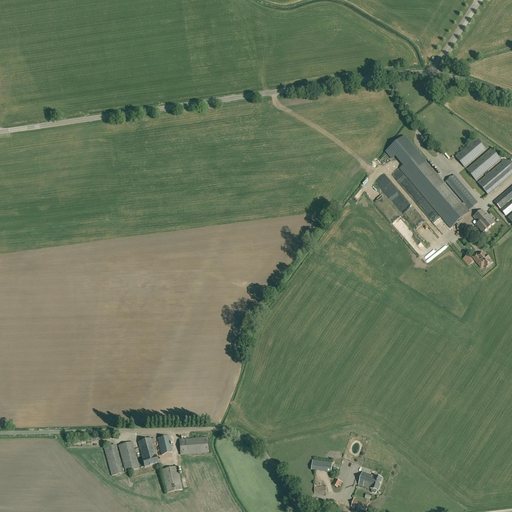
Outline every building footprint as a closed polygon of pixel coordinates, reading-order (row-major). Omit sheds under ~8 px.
[(401,169),(408,178),(427,162),(404,136),(385,153),(392,161),(395,158),(403,167),(401,169)] [(477,139),(455,157),(465,168),(486,150),(477,139)] [(492,149),(467,170),(476,181),(501,160),(492,149)] [(511,166),(506,160),(478,183),(488,195),(511,174),(511,166)] [(427,162),(408,178),(426,199),(445,183),(427,162)] [(465,202),(462,204),(468,211),(478,203),(454,175),(447,181),(465,202)] [(445,183),(426,199),(451,228),(469,212),(468,211),(462,204),(445,183)] [(511,187),(502,196),(511,208),(511,187)] [(506,216),(511,211),(511,208),(502,196),(494,202),(506,216)] [(391,218),(395,214),(382,201),(383,201),(381,199),(377,202),(391,218)] [(483,233),(495,223),(488,214),(487,215),(482,210),(473,217),(479,223),(476,225),(483,233)] [(412,244),(418,240),(413,233),(407,238),(412,244)] [(486,256),(483,253),(478,258),(475,261),(479,266),(482,263),(486,268),(492,263),(489,260),(490,259),(486,256)] [(161,455),(172,453),(168,436),(158,439),(161,455)] [(182,455),(208,453),(206,438),(181,440),(182,455)] [(365,465),(371,442),(352,438),(346,459),(354,461),(354,463),(365,465)] [(138,442),(142,454),(146,453),(147,457),(155,455),(153,446),(156,444),(154,439),(151,439),(138,442)] [(140,469),(132,442),(119,446),(126,473),(140,469)] [(112,476),(121,474),(114,446),(104,448),(112,476)] [(143,460),(145,467),(158,464),(156,456),(155,456),(155,455),(147,457),(146,453),(142,454),(143,460)] [(332,463),(313,460),(311,470),(331,473),(332,463)] [(177,466),(161,470),(166,494),(183,490),(177,466)] [(371,489),(372,489),(371,491),(372,493),(375,494),(376,493),(377,491),(378,491),(383,479),(375,476),(363,472),(358,484),(371,489)] [(341,487),(343,483),(336,479),(332,485),(338,488),(339,486),(341,487)] [(365,511),(366,511),(369,503),(354,499),(351,507),(365,511)]
